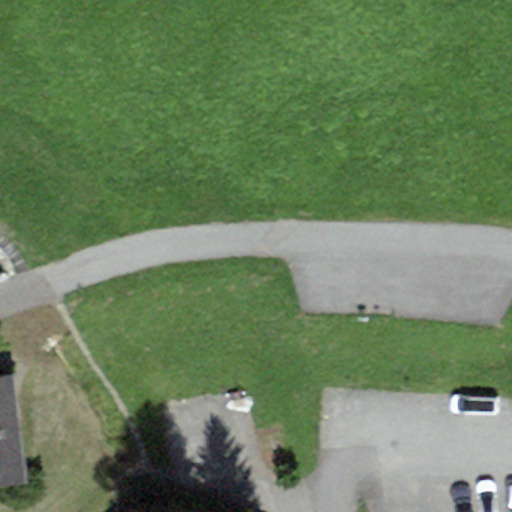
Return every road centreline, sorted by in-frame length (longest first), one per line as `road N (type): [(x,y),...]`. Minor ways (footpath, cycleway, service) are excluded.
road 1 (residential): [(511,250),(279,237),(206,242),(137,251),(0,297)]
road 2 (residential): [(335,511),(337,469),(362,436),(511,437)]
